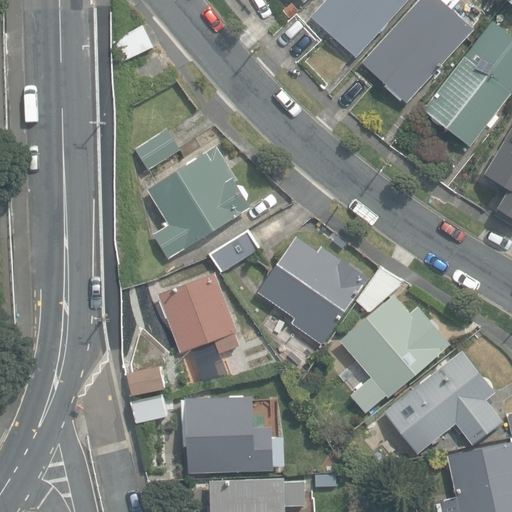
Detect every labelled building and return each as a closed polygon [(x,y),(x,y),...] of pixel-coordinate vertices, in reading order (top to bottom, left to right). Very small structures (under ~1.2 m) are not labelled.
[(326,0),(312,15),(358,56),(408,0),(326,0)] [(419,0),(364,62),(408,102),(475,28),(444,0),(419,0)] [(109,36),(121,59),(153,44),(142,21),(109,36)] [(423,112),(471,148),(511,92),(511,35),(495,22),(472,53),(469,51),(423,112)] [(134,144),(148,166),(180,145),(166,124),(134,144)] [(490,212),(511,225),(511,131),(508,138),(504,136),(482,174),(504,186),(490,212)] [(154,234),(170,259),(254,206),(250,201),(250,195),(245,185),(240,184),(238,181),(240,179),(219,145),(149,189),(169,221),(165,223),(167,226),(154,234)] [(248,230),(211,254),(222,271),(260,247),(248,230)] [(288,316),(322,342),(369,277),(323,244),(319,250),(300,235),(260,290),(290,313),(288,316)] [(358,299),(372,309),(407,279),(382,266),(358,299)] [(216,339),(221,352),(241,345),(236,331),(239,330),(217,271),(160,293),(182,352),(216,339)] [(351,392),(369,413),(452,344),(419,304),(409,312),(395,294),(340,340),(370,376),(351,392)] [(458,423),(474,444),(505,420),(487,398),(497,391),(464,349),(400,401),(425,433),(438,423),(445,433),(458,423)] [(129,372),(133,394),(166,387),(160,357),(133,362),(134,371),(129,372)] [(130,398),(135,418),(166,410),(161,390),(130,398)] [(185,393),(187,468),(273,465),(273,461),(283,460),(282,432),(272,432),(271,422),(252,422),(251,390),(185,393)] [(341,448),(353,466),(369,455),(357,437),(341,448)] [(511,511),(511,441),(447,454),(455,496),(442,499),(442,503),(438,503),(439,511),(511,511)] [(209,504),(209,511),(287,511),(287,505),(306,504),(305,481),(286,482),(286,476),(212,479),(213,504),(209,504)]
